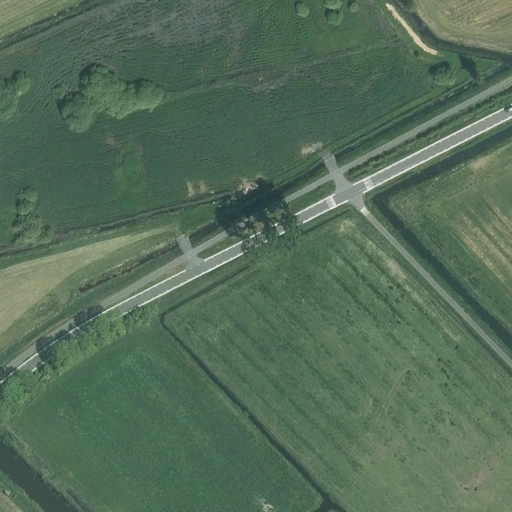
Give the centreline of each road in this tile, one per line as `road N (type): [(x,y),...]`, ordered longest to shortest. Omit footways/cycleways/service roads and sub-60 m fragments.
road 1 (secondary): [(0,390),(104,318),(350,192)]
road 2 (unclassified): [(511,366),(350,192)]
road 3 (secondary): [(350,192),(511,110)]
